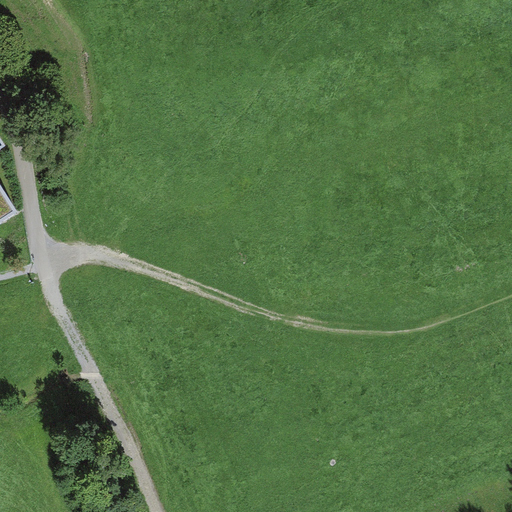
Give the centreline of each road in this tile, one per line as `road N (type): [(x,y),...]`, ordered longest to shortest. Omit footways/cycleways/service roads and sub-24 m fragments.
road 1 (track): [(142,511),(43,268)]
road 2 (track): [(43,268),(16,116),(0,91)]
